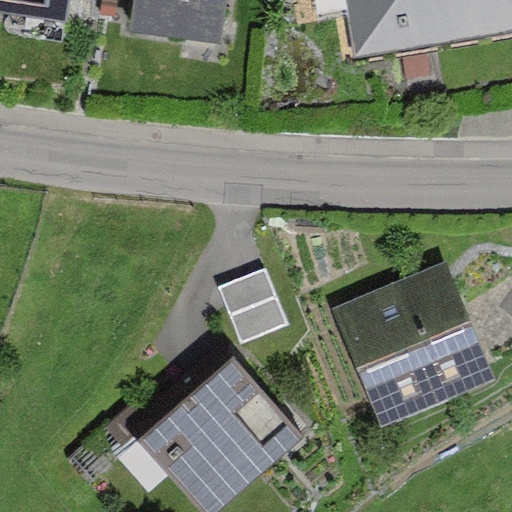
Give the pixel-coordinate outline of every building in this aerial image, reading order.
[(223,22),(225,0),(134,0),(132,20),(185,27),(187,17),(223,22)] [(400,38),(511,19),(511,0),(357,0),(362,30),(397,24),(400,38)] [(222,277),(244,333),(291,315),(269,259),(222,277)] [(367,435),(478,392),(442,297),(330,341),(367,435)] [(174,511),(212,511),(289,444),(220,367),(122,454),(174,511)]
